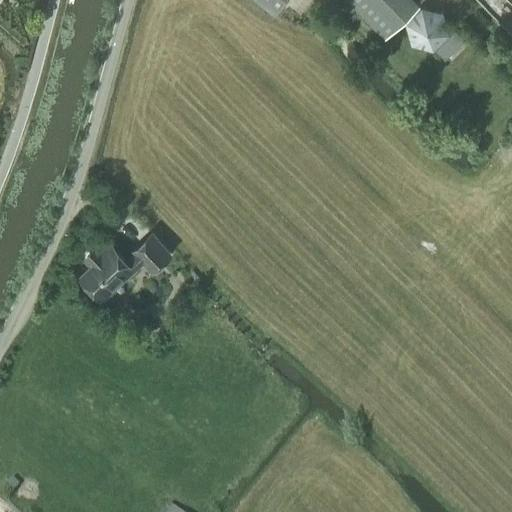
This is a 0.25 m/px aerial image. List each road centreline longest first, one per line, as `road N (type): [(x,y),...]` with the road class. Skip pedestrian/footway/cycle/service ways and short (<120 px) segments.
road 1 (unclassified): [(0,346),(54,235),(124,0)]
road 2 (unclassified): [(0,172),(52,0)]
